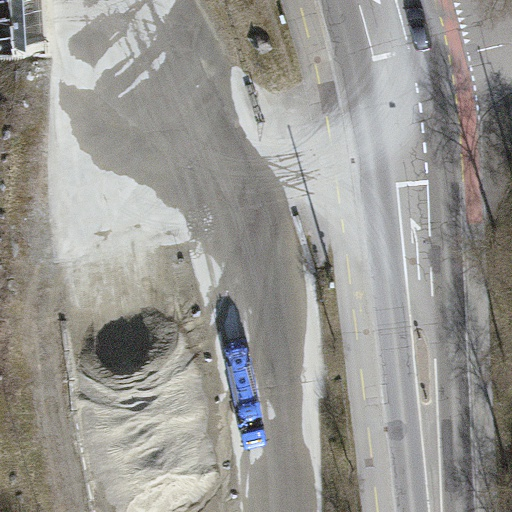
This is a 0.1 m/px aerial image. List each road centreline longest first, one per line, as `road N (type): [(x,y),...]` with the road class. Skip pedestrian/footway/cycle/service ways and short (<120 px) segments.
road 1 (primary): [(408,106),(438,511)]
road 2 (track): [(232,180),(299,458),(301,511)]
